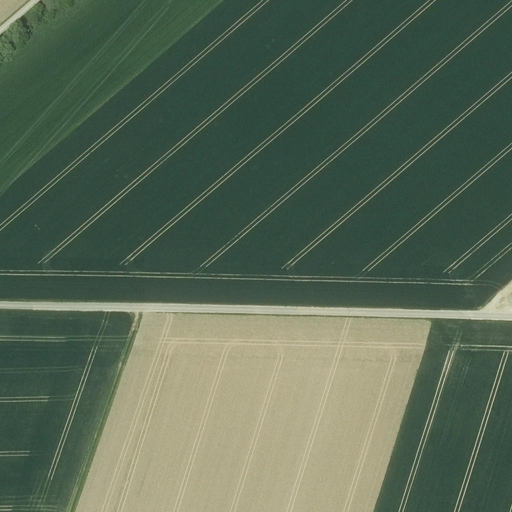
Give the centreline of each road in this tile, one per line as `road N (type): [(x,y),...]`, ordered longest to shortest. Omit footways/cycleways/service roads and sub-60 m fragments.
road 1 (track): [(0,306),(511,317)]
road 2 (track): [(142,309),(72,511)]
